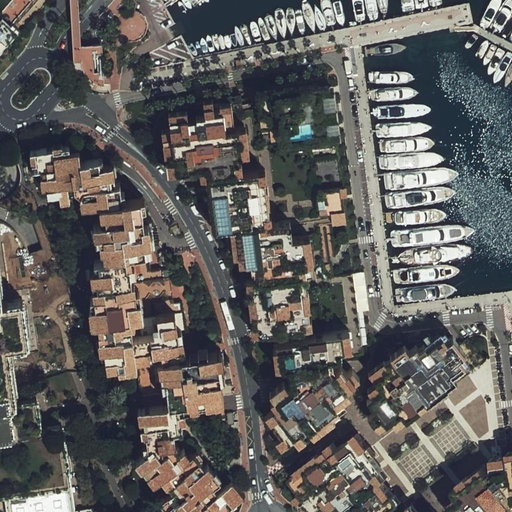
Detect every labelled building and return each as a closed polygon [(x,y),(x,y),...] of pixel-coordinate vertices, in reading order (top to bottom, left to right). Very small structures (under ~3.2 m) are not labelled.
[(147,20),(144,15),(140,11),(135,9),(130,8),(124,10),(120,13),(116,17),(114,22),(114,27),(116,33),(119,37),(123,40),(129,42),(134,42),(140,40),(144,36),(147,31),(148,25),(147,20)] [(277,87),(255,89),(259,128),(271,127),(271,135),(279,134),(281,150),(335,145),(330,91),(314,93),(314,88),(278,92),(277,87)] [(274,331),(316,327),(310,272),(315,271),(315,262),(317,262),(314,234),(292,236),(289,219),(266,221),(261,168),(246,169),(244,152),(252,151),(249,124),(237,125),(234,100),(216,102),(215,96),(205,98),(207,113),(199,114),(199,116),(190,117),(189,108),(171,110),(172,127),(163,127),(166,153),(168,153),(170,171),(201,167),(202,176),(208,175),(214,229),(232,227),(234,248),(235,254),(240,253),(243,279),(249,279),(255,333),(274,331)] [(71,143),(31,148),(34,167),(40,166),(43,184),(47,183),(49,193),(60,191),(61,198),(72,197),(71,189),(76,188),(81,196),(82,205),(101,203),(103,220),(93,222),(96,240),(101,240),(103,257),(95,258),(96,267),(90,268),(94,286),(99,332),(130,382),(135,473),(171,511),(207,511),(238,490),(221,461),(192,411),(224,407),(223,396),(232,394),(224,353),(186,356),(171,280),(155,284),(153,275),(142,202),(120,204),(115,154),(98,156),(82,158),(80,147),(72,148),(71,143)] [(346,190),(334,190),(335,202),(346,201),(346,190)] [(351,211),(335,212),(336,225),(351,224),(351,211)] [(351,330),(354,356),(364,354),(357,315),(352,276),(333,277),(329,225),(314,225),(314,234),(317,262),(315,262),(315,271),(310,272),(316,327),(274,331),(276,339),(351,330)] [(364,274),(352,276),(357,315),(369,313),(367,294),(364,274)] [(0,496),(7,496),(9,511),(75,511),(66,426),(39,430),(36,403),(19,405),(13,353),(31,351),(25,292),(2,294),(0,279),(0,496)] [(351,330),(276,339),(286,382),(273,417),(292,457),(346,404),(360,391),(354,356),(351,330)] [(459,346),(448,330),(411,357),(403,347),(368,373),(377,385),(361,396),(389,434),(484,361),(468,340),(459,346)] [(317,511),(346,490),(363,511),(393,511),(412,498),(390,470),(362,434),(292,488),(309,511),(317,511)] [(421,501),(405,511),(511,511),(511,452),(429,511),(421,501)]
